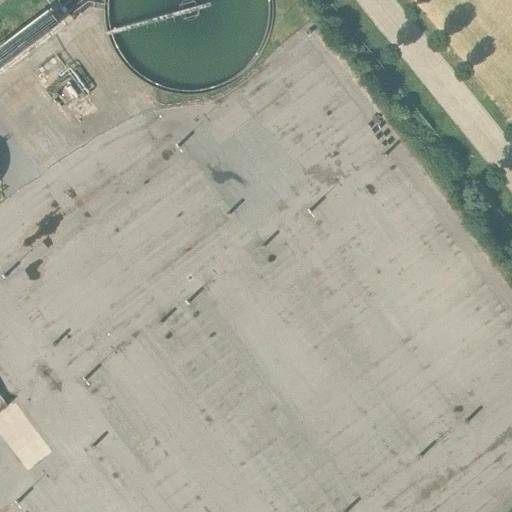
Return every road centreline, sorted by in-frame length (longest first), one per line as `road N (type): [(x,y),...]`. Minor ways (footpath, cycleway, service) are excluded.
road 1 (unknown): [(261,209),(452,457),(386,511)]
road 2 (unknown): [(35,190),(159,122),(203,117),(239,135),(262,163),(261,209)]
road 3 (unknown): [(261,209),(213,257),(52,381)]
road 4 (unclassified): [(372,0),(511,172)]
road 5 (unknown): [(52,381),(157,511)]
